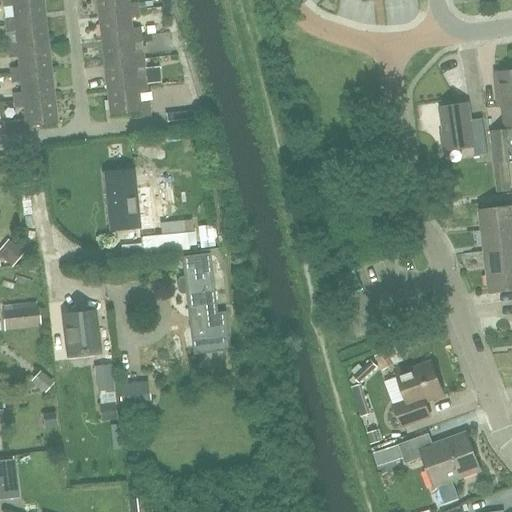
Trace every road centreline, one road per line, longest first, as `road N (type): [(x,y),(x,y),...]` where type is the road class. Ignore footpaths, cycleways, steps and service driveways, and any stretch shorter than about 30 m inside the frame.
road 1 (residential): [(511,450),(496,431),(464,323),(411,200),(392,44)]
road 2 (residential): [(0,141),(82,130),(67,0)]
road 3 (residential): [(281,0),(336,35),(392,44)]
